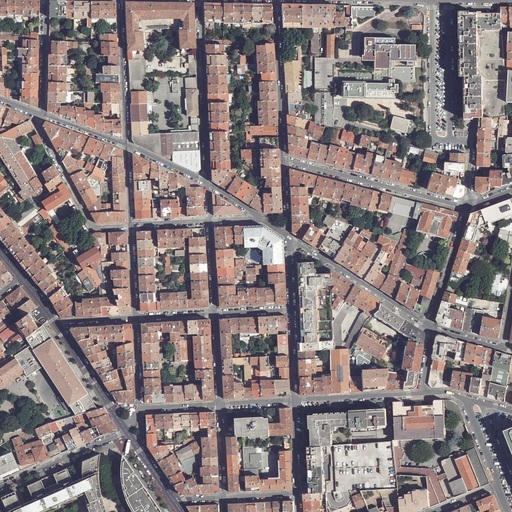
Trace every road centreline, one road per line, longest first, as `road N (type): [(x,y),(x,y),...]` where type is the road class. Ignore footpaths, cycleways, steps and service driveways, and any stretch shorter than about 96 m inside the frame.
road 1 (residential): [(466,206),(284,160)]
road 2 (residential): [(206,183),(198,0)]
road 3 (residential): [(430,328),(287,235)]
road 4 (residential): [(131,225),(92,228),(38,125),(42,115)]
road 5 (residential): [(275,0),(284,160)]
road 6 (residential): [(431,2),(433,130),(435,139),(448,140)]
road 7 (residential): [(119,0),(127,146)]
road 8 (unclassified): [(0,486),(126,431)]
road 9 (residential): [(448,140),(447,3)]
road 10 (tertiary): [(56,323),(126,431)]
road 11 (residential): [(466,206),(430,328)]
road 12 (residential): [(295,400),(420,393)]
